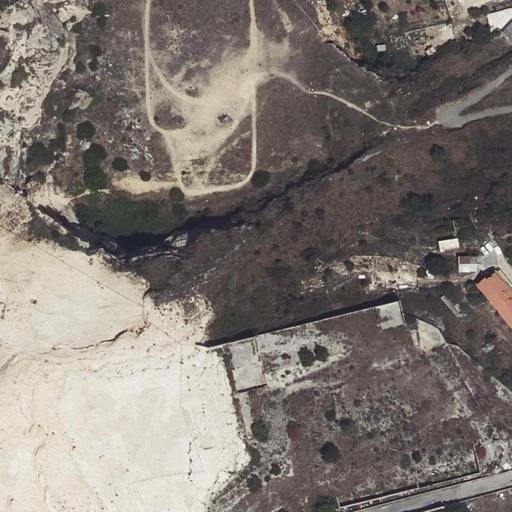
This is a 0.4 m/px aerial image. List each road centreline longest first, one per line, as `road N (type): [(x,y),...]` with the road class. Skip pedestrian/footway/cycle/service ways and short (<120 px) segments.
road 1 (track): [(511,71),(453,115),(511,110)]
road 2 (unclassified): [(386,511),(511,479)]
